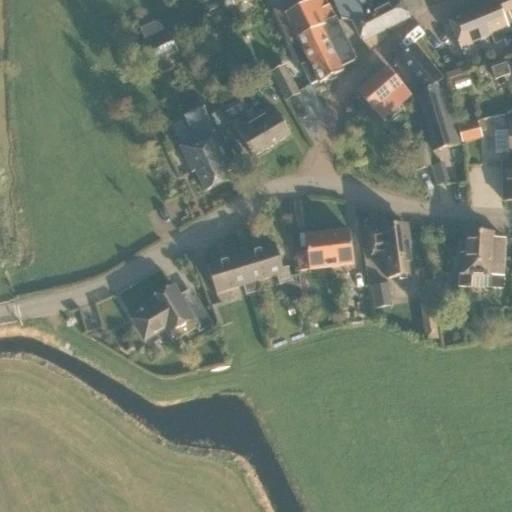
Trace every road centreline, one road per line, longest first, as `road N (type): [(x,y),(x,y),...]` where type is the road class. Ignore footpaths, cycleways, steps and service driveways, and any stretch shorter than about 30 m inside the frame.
road 1 (tertiary): [(0,314),(105,287),(271,192),(316,185)]
road 2 (track): [(46,305),(59,327),(158,392),(237,376)]
road 3 (residential): [(316,185),(347,85),(427,20)]
road 4 (tertiary): [(511,217),(421,213),(316,185)]
